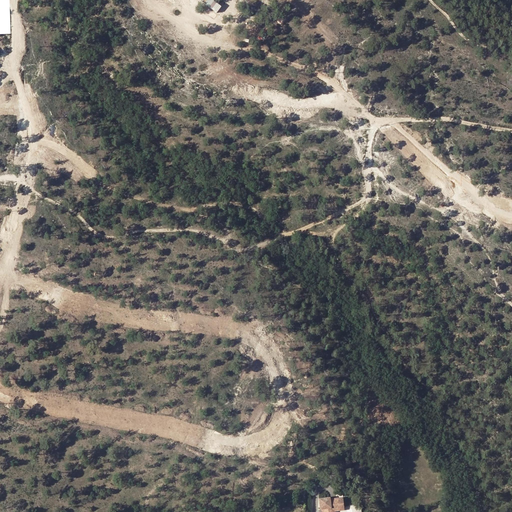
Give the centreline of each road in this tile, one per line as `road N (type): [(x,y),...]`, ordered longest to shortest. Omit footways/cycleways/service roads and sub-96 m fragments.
road 1 (track): [(511,130),(374,113),(322,75),(191,29),(148,0)]
road 2 (track): [(16,0),(14,78),(36,144),(16,180),(15,252),(0,329)]
road 3 (track): [(389,118),(474,196),(511,215)]
